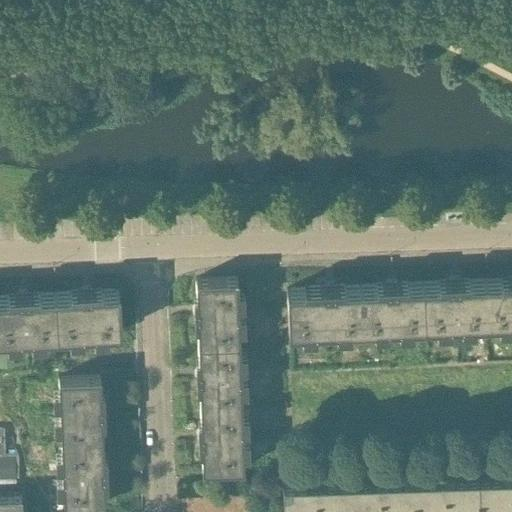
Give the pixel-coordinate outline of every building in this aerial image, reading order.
[(238,277),(195,279),(202,468),(244,467),(238,277)] [(319,288),(288,290),(290,330),(321,329),(511,320),(511,277),(319,287),(319,288)] [(118,287),(0,294),(0,337),(121,330),(118,287)] [(98,359),(57,360),(62,504),(105,502),(101,402),(100,402),(98,359)] [(511,511),(511,478),(478,480),(479,511),(511,511)] [(479,511),(478,480),(413,482),(413,511),(479,511)] [(413,511),(413,482),(348,484),(348,511),(413,511)] [(348,511),(348,484),(282,486),(283,511),(348,511)] [(0,511),(21,511),(21,495),(0,495),(0,511)]
